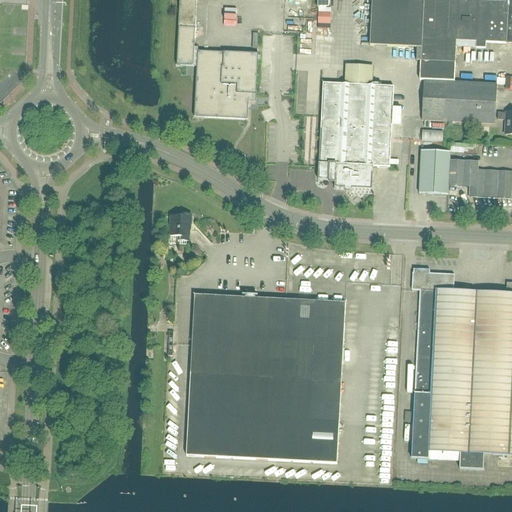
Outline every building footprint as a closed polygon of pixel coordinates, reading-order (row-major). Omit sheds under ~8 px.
[(288,0),(287,0),(302,0),(308,0),(307,0),(180,0),(179,19),(177,67),(181,67),(197,68),(196,79),(194,118),(233,120),(248,121),(249,96),(255,96),(255,98),(256,98),(259,35),(253,35),(252,49),(251,49),(250,55),(223,53),(223,47),(220,47),(219,53),(197,52),(198,48),(195,48),(197,0),(287,0),(288,0)] [(422,50),(421,63),(420,81),(455,82),(457,43),(477,44),(476,50),(486,50),(486,44),(507,45),(507,44),(511,44),(511,5),(510,6),(510,4),(508,4),(508,5),(449,2),(449,1),(425,0),(424,0),(372,0),(370,47),(422,50)] [(317,10),(317,21),(330,21),(330,10),(317,10)] [(323,85),(319,166),(318,182),(335,183),(335,190),(345,190),(345,192),(346,194),(351,194),(353,192),(353,191),(373,192),(374,168),(382,168),(390,169),(394,88),(372,87),(373,67),(347,66),(346,86),(323,85)] [(497,86),(447,83),(424,82),(422,122),(445,123),(495,126),(497,86)] [(506,122),(505,136),(511,136),(511,114),(506,114),(506,115),(498,114),(497,121),(506,122)] [(422,132),(422,142),(443,143),(444,133),(422,132)] [(448,196),(449,188),(448,188),(450,162),(450,153),(421,152),(419,195),(448,196)] [(479,163),(450,162),(448,188),(449,188),(469,189),(469,197),(477,198),(511,199),(511,195),(511,190),(510,190),(511,183),(511,173),(478,172),(479,163)] [(192,217),(172,215),(170,242),(171,242),(170,245),(179,246),(179,243),(187,243),(188,232),(190,232),(192,217)] [(360,270),(360,279),(369,279),(369,270),(360,270)] [(484,456),(511,457),(511,295),(454,292),(455,277),(413,274),(413,292),(420,292),(412,460),(429,461),(430,453),(461,454),(460,470),(483,472),(484,456)] [(194,306),(191,378),(187,458),(338,465),(344,345),(346,304),(195,297),(194,306)] [(393,407),(384,407),(384,420),(394,419),(393,407)] [(394,440),(394,426),(384,426),(384,440),(394,440)] [(384,450),(384,461),(392,461),(393,450),(384,450)]
